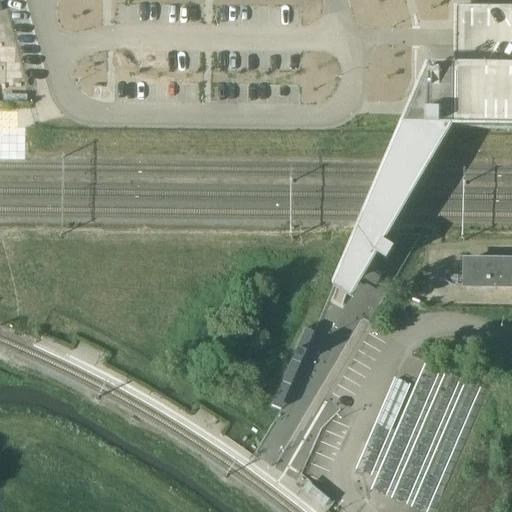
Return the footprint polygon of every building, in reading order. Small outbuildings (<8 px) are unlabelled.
[(356,237),(334,289),(354,301),(377,263),(392,271),(404,250),(390,241),(393,237),(399,226),(438,161),(456,129),(511,129),(511,9),(457,9),(456,29),(456,46),(456,68),(428,68),(408,115),(389,160),(361,226),(356,237)] [(510,291),(511,290),(511,260),(464,260),(464,272),(464,285),(464,291),(510,291)] [(290,362),(299,366),(313,334),(304,330),(290,362)] [(280,384),(289,388),(299,366),(290,362),(280,384)] [(280,384),(271,406),(280,410),(289,388),(280,384)] [(327,500),(303,482),(297,491),(321,509),(327,500)]
